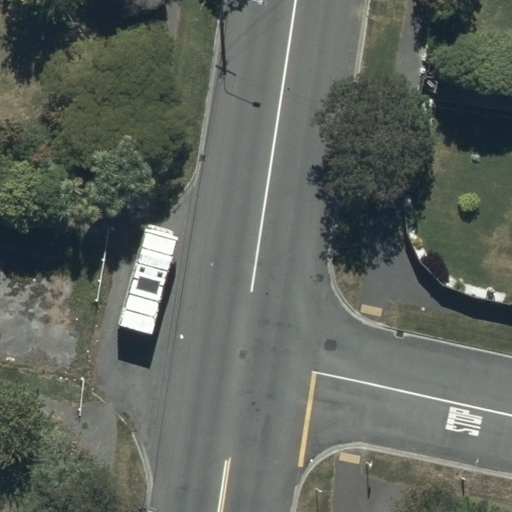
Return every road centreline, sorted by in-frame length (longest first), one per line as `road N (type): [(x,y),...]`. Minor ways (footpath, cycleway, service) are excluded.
road 1 (tertiary): [(293,0),(239,355)]
road 2 (residential): [(511,414),(239,355)]
road 3 (track): [(239,355),(0,292)]
road 4 (tertiary): [(239,355),(216,511)]
